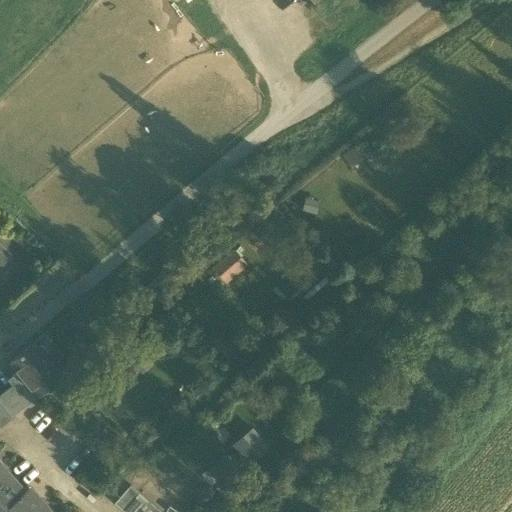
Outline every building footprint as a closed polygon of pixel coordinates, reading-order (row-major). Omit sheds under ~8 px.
[(233,247),(212,265),(225,281),(247,264),(233,247)] [(78,352),(83,359),(97,347),(85,332),(71,344),(78,352)] [(12,385),(27,404),(44,391),(62,376),(34,342),(9,362),(17,372),(8,380),(12,385)] [(63,364),(68,371),(83,359),(78,352),(63,364)] [(63,375),(62,376),(44,391),(54,403),(73,388),(63,375)] [(0,394),(0,425),(12,416),(27,404),(12,385),(0,394)] [(231,444),(249,465),(269,447),(252,427),(231,444)] [(236,463),(227,452),(201,472),(210,484),(236,463)] [(0,510),(23,490),(6,472),(0,477),(0,510)] [(130,485),(114,503),(123,511),(139,493),(130,485)] [(0,510),(0,511),(35,511),(44,505),(27,486),(23,490),(0,510)] [(137,511),(147,501),(139,493),(123,511),(137,511)] [(153,511),(156,509),(147,501),(137,511),(153,511)]
